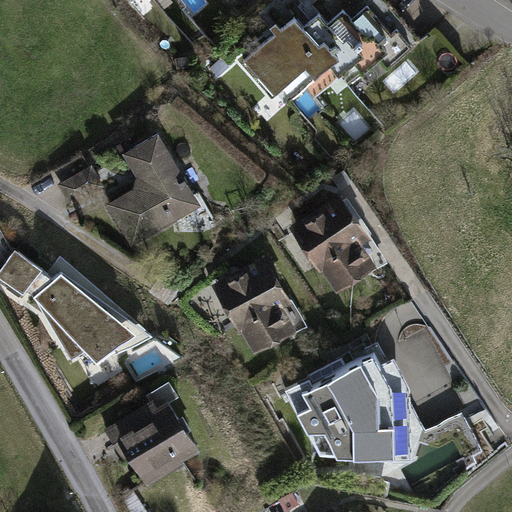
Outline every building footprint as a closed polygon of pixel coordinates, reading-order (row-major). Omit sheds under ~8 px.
[(289,15),(240,63),(270,94),(282,82),(296,97),(308,85),(330,108),(399,40),(369,11),(356,23),(343,10),(327,26),(312,11),(298,25),(289,15)] [(196,209),(156,133),(116,155),(133,187),(109,199),(133,243),(196,209)] [(336,195),(288,224),(329,292),(376,263),(336,195)] [(40,262),(13,244),(0,265),(0,274),(23,291),(26,286),(33,291),(70,355),(84,346),(97,359),(134,326),(58,266),(51,273),(40,265),(40,262)] [(298,318),(261,257),(214,286),(251,347),(298,318)] [(370,342),(282,388),(316,453),(394,450),(391,382),(370,342)] [(192,450),(156,394),(101,430),(138,486),(192,450)] [(62,511),(52,501),(40,511),(62,511)]
